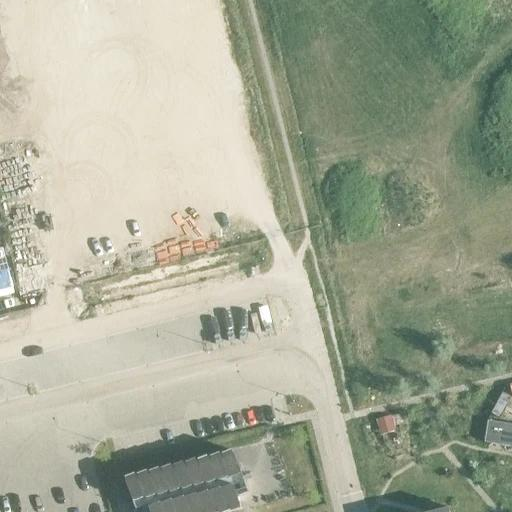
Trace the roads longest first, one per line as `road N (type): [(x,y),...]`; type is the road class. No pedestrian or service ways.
road 1 (unclassified): [(309,337),(296,283),(0,354)]
road 2 (unclassified): [(0,413),(309,337)]
